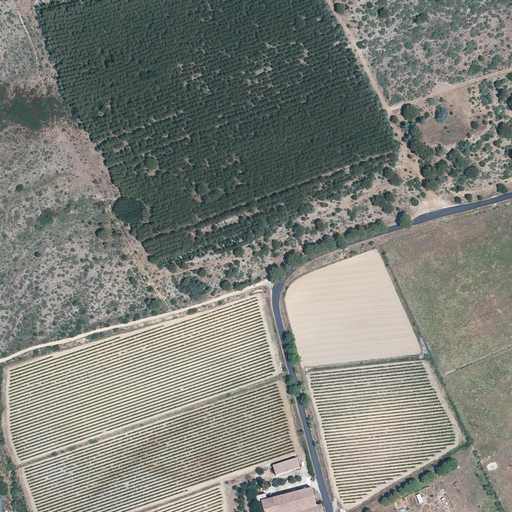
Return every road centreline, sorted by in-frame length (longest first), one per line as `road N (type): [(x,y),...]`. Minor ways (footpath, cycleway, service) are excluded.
road 1 (tertiary): [(511,195),(316,254),(278,286),(278,319),(329,511)]
road 2 (track): [(0,361),(261,284),(278,286)]
road 3 (track): [(511,68),(387,109),(330,0)]
